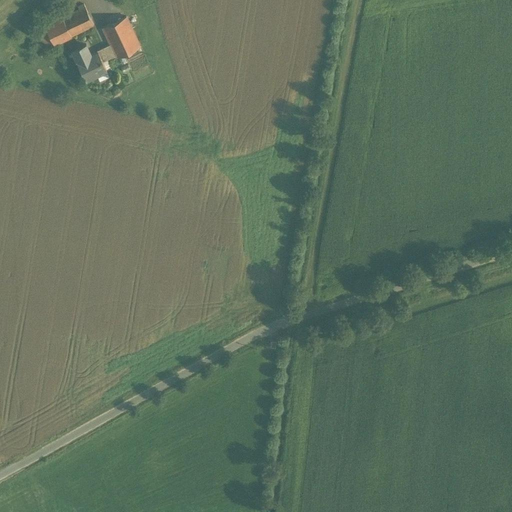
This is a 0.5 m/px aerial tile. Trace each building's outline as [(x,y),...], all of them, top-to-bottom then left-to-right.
[(79,9),(38,29),(47,47),(94,25),(84,4),(78,6),(79,9)] [(126,16),(102,27),(110,43),(116,55),(117,57),(140,46),(126,16)] [(110,43),(96,50),(97,51),(98,51),(103,61),(116,55),(110,43)] [(86,44),(72,50),(86,79),(96,73),(96,72),(105,68),(105,69),(106,69),(103,61),(98,51),(97,51),(91,54),(86,44)] [(124,72),(129,70),(134,80),(153,71),(144,52),(120,64),(124,72)]
